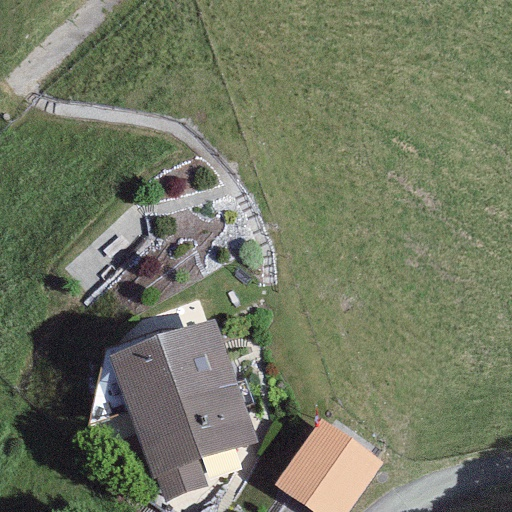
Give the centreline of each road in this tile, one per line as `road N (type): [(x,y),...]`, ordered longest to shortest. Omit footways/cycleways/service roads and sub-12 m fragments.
road 1 (track): [(19,89),(114,0)]
road 2 (track): [(511,475),(439,489),(395,511)]
